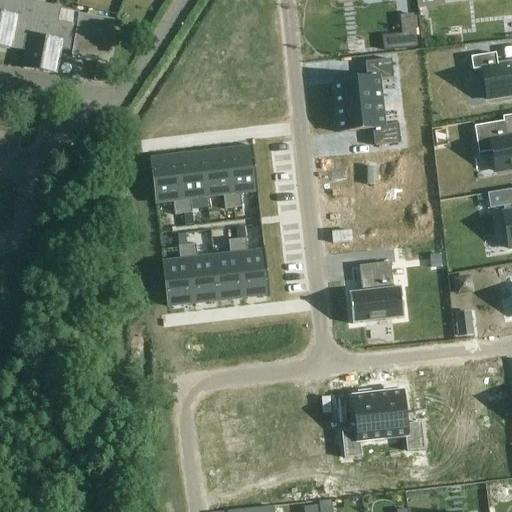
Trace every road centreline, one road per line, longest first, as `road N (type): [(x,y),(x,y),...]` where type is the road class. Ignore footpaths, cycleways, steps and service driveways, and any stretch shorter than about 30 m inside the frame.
road 1 (residential): [(285,0),(326,368)]
road 2 (residential): [(198,511),(181,402),(197,381),(326,368)]
road 3 (residential): [(184,0),(122,93),(0,75)]
road 4 (residential): [(326,368),(511,347)]
